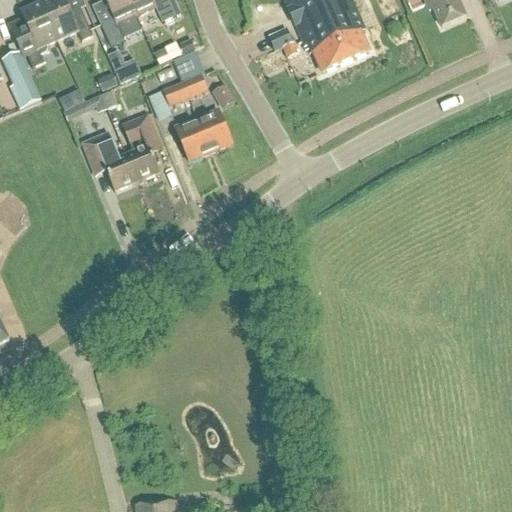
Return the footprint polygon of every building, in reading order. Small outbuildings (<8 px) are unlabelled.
[(62,0),(58,0),(42,8),(58,45),(78,36),(82,46),(94,41),(81,13),(70,18),(62,0)] [(125,45),(124,43),(141,36),(135,22),(137,21),(127,0),(103,0),(113,22),(101,28),(111,51),(125,45)] [(151,0),(127,0),(137,21),(156,12),(163,27),(176,21),(166,0),(161,0),(153,4),(151,0)] [(283,0),(289,14),(288,14),(296,31),(297,30),(309,59),(314,57),(323,77),(369,57),(360,36),(365,34),(349,0),(283,0)] [(422,0),(429,15),(434,13),(442,31),(466,21),(456,0),(422,0)] [(23,63),(28,61),(33,73),(45,68),(40,59),(46,57),(47,53),(46,50),(58,45),(42,8),(21,16),(24,22),(27,29),(30,36),(32,42),(22,47),(17,49),(23,63)] [(179,61),(195,54),(191,45),(175,52),(179,61)] [(287,64),(299,60),(294,47),(283,52),(287,64)] [(3,65),(14,91),(11,92),(20,114),(41,105),(20,58),(3,65)] [(135,64),(125,69),(132,84),(142,80),(135,64)] [(102,95),(117,89),(112,79),(98,85),(102,95)] [(198,82),(181,90),(187,104),(205,97),(198,82)] [(221,114),(235,106),(225,89),(212,97),(221,114)] [(187,104),(181,90),(163,98),(169,112),(187,104)] [(67,120),(71,128),(95,115),(99,121),(108,116),(100,102),(67,120)] [(205,123),(197,127),(210,157),(231,148),(216,114),(203,119),(205,123)] [(122,130),(124,133),(133,155),(126,158),(138,187),(160,177),(153,159),(149,151),(160,146),(151,124),(149,119),(137,124),(126,128),(122,130)] [(210,157),(197,127),(190,130),(188,126),(174,132),(189,166),(210,157)] [(80,149),(91,174),(94,173),(103,169),(107,178),(115,197),(138,187),(126,158),(118,161),(111,143),(108,137),(96,142),(83,148),(80,149)] [(272,289),(275,305),(285,304),(282,288),(272,289)] [(0,347),(9,343),(0,325),(0,347)]
